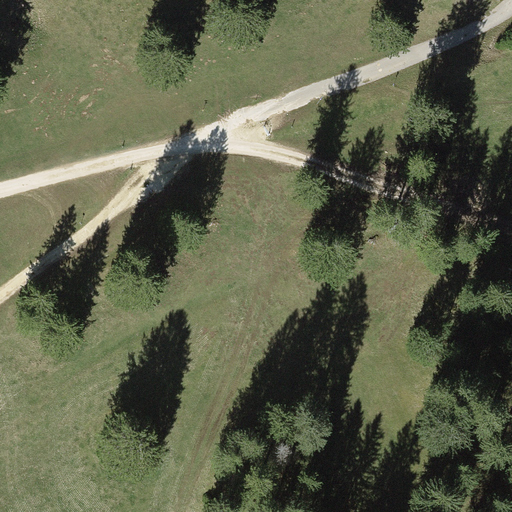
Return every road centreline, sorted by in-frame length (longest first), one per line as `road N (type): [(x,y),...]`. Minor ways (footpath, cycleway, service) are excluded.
road 1 (track): [(511,7),(214,142)]
road 2 (track): [(214,142),(511,228)]
road 3 (track): [(214,142),(0,283)]
road 4 (track): [(0,191),(214,142)]
